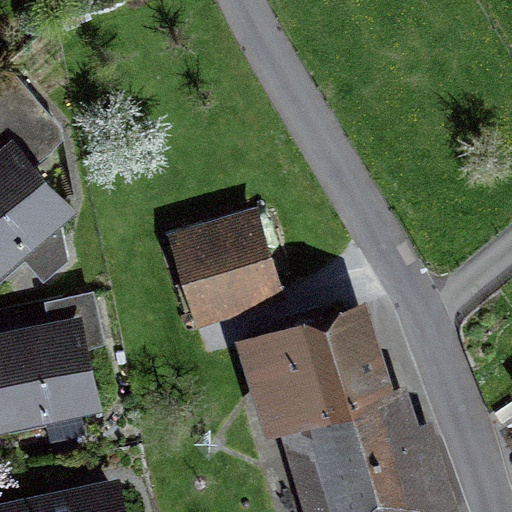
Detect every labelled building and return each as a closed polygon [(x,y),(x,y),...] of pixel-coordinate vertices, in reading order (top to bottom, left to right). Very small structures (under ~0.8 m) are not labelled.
[(0,266),(21,247),(42,270),(65,249),(41,222),(64,200),(28,161),(59,133),(1,69),(0,69),(0,266)] [(257,213),(183,230),(200,301),(273,284),(257,213)] [(52,324),(0,335),(0,406),(2,406),(5,419),(90,402),(77,343),(101,338),(91,291),(47,300),(52,324)] [(355,308),(244,341),(269,427),(284,422),(310,511),(385,511),(443,495),(423,428),(393,437),(355,308)] [(117,511),(111,483),(4,504),(5,511),(117,511)]
